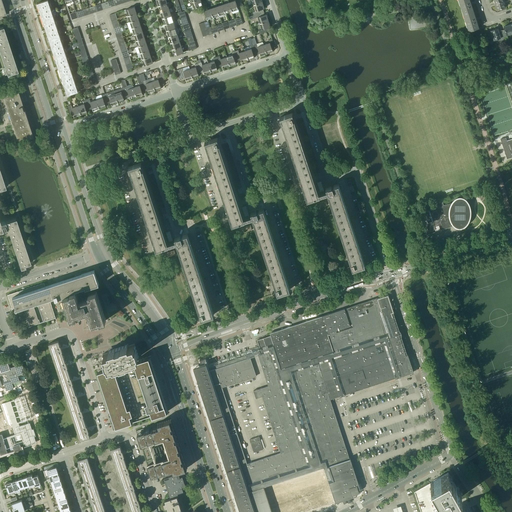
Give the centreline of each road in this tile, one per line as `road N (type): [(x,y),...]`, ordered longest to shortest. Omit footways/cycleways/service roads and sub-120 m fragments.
road 1 (residential): [(239,306),(211,220),(175,222),(154,156),(191,137)]
road 2 (residential): [(391,273),(357,172),(329,176),(302,101)]
road 3 (residential): [(316,286),(286,197),(252,199),(228,125)]
road 4 (tertiary): [(448,452),(391,273)]
road 5 (secondary): [(215,330),(391,273)]
road 6 (secondary): [(162,348),(216,511)]
road 7 (secondary): [(227,511),(174,349)]
road 8 (secondary): [(13,1),(55,131)]
road 9 (secondary): [(63,129),(21,0)]
road 10 (secondary): [(55,131),(96,253)]
road 11 (secondary): [(105,249),(63,129)]
